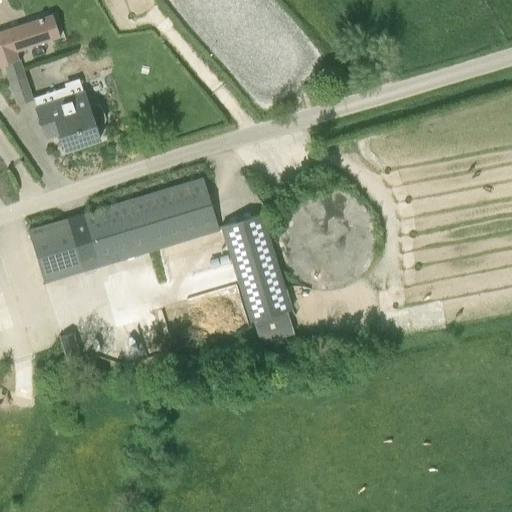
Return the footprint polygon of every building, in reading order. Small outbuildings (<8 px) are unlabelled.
[(0,31),(0,66),(3,65),(19,60),(16,52),(53,39),(45,16),(0,31)] [(3,65),(16,105),(32,99),(26,80),(19,60),(3,65)] [(101,106),(97,104),(88,107),(79,79),(63,84),(64,88),(33,98),(46,138),(59,134),(65,151),(99,139),(95,126),(103,123),(106,119),(101,106)] [(203,178),(83,213),(99,266),(199,236),(219,230),(203,178)] [(299,196),(288,205),(280,217),(276,230),(276,244),(279,257),(285,269),(295,279),(307,286),(320,289),(334,289),(347,285),(359,277),(368,267),(374,255),(377,241),(376,227),(371,215),(362,203),(351,195),(339,190),(325,188),(311,190),(299,196)] [(28,229),(33,249),(44,283),(83,271),(67,218),(28,229)] [(224,230),(254,332),(295,320),(265,218),(224,230)] [(60,340),(66,362),(78,359),(71,336),(60,340)]
